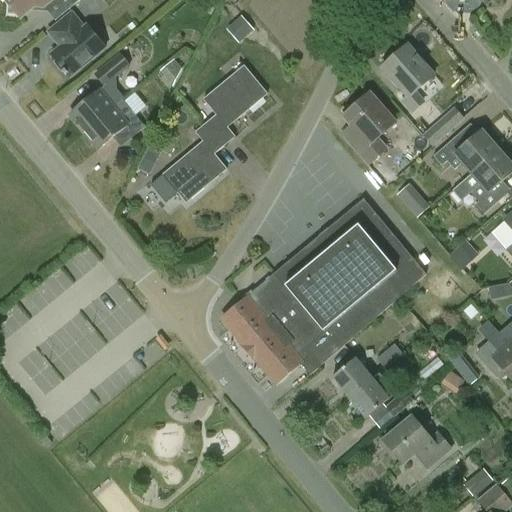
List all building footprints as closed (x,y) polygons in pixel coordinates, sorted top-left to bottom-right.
[(3,0),(9,6),(8,16),(17,16),(21,20),(35,9),(43,10),(54,0),(3,0)] [(72,15),(48,34),(60,49),(51,56),(70,79),(105,50),(86,27),(84,29),(72,15)] [(242,17),(227,31),(239,45),(254,31),(242,17)] [(408,47),(382,70),(407,99),(402,104),(412,114),(423,104),(415,95),(434,77),(408,47)] [(99,92),(70,116),(76,123),(85,134),(85,133),(90,129),(113,110),(123,102),(125,100),(111,83),(131,66),(121,54),(94,76),(104,88),(99,92)] [(244,68),(204,102),(216,117),(208,124),(227,146),(235,139),(228,130),(228,129),(227,128),(244,114),(245,115),(268,96),(244,68)] [(370,97),(344,119),(363,141),(354,149),(368,166),(385,151),(376,141),(394,125),(370,97)] [(85,133),(85,134),(93,144),(99,151),(113,140),(124,131),(131,140),(145,128),(136,117),(131,112),(124,103),(123,102),(113,110),(90,129),(85,133)] [(454,110),(422,137),(433,149),(465,121),(454,110)] [(163,177),(150,187),(165,205),(178,195),(186,205),(209,186),(208,185),(225,171),(226,172),(227,171),(214,156),(227,146),(208,124),(196,134),(203,143),(163,177)] [(455,139),(433,158),(442,168),(447,163),(455,171),(462,165),(472,176),(498,153),(481,133),(479,135),(463,149),(455,139)] [(149,149),(139,169),(149,174),(159,154),(149,149)] [(472,176),(453,192),(462,202),(470,194),(478,203),(475,206),(483,216),(496,205),(488,196),(502,184),(511,175),(511,168),(498,153),(472,176)] [(379,157),(370,165),(389,188),(398,180),(379,157)] [(410,186),(397,197),(417,220),(430,208),(410,186)] [(247,300),(222,321),(243,347),(245,350),(246,349),(253,358),(252,359),(254,361),(255,361),(276,386),(300,366),(310,377),(426,276),(364,202),(365,202),(364,201),(328,231),(327,230),(319,237),(319,238),(275,275),(252,294),(255,297),(249,302),(247,300)] [(462,269),(478,254),(465,241),(450,256),(462,269)] [(489,343),(476,354),(498,379),(504,374),(511,384),(511,349),(499,336),(488,323),(478,331),(489,343)] [(511,324),(499,336),(511,349),(511,324)] [(394,347),(377,361),(385,371),(402,356),(394,347)] [(402,356),(385,371),(393,380),(403,371),(410,366),(402,356)] [(356,360),(332,379),(349,400),(373,380),(356,360)] [(469,367),(459,374),(469,386),(478,379),(469,367)] [(373,380),(349,400),(366,420),(369,418),(383,406),(389,401),(385,395),(391,390),(379,375),(373,380)] [(405,392),(385,409),(394,418),(413,402),(405,392)] [(412,419),(384,442),(403,465),(415,456),(427,470),(450,451),(438,436),(431,442),(412,419)] [(464,480),(470,496),(493,487),(487,471),(464,480)] [(484,511),(506,511),(511,507),(511,504),(497,486),(477,502),(484,511)] [(460,511),(483,511),(474,500),(460,511)]
